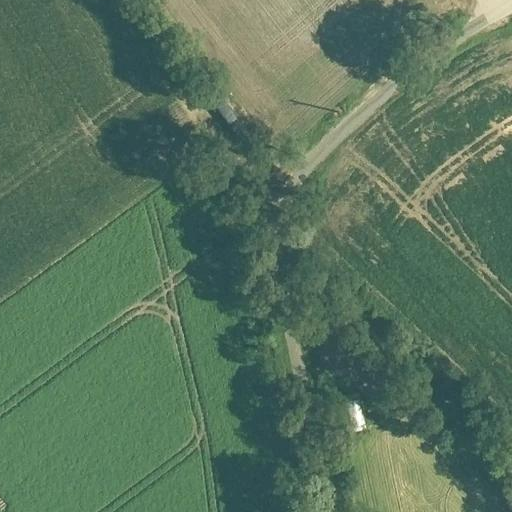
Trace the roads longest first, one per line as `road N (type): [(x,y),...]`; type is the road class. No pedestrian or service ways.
road 1 (unclassified): [(511,7),(399,80),(332,141),(292,185),(272,229),(325,511)]
road 2 (track): [(120,0),(272,229),(511,457)]
